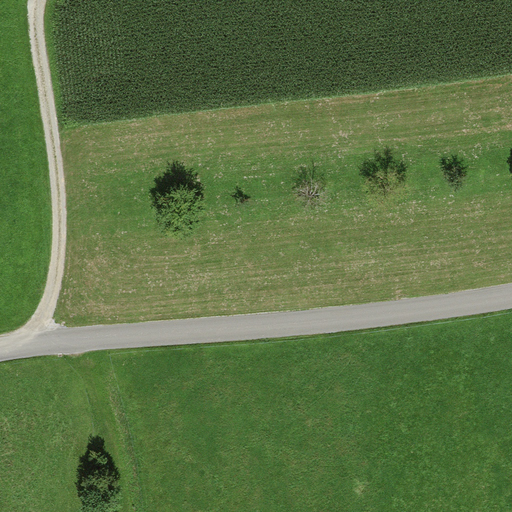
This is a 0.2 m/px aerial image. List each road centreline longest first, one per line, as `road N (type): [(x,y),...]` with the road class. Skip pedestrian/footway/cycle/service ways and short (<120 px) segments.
road 1 (unclassified): [(0,353),(511,296)]
road 2 (track): [(38,0),(59,249),(32,347)]
